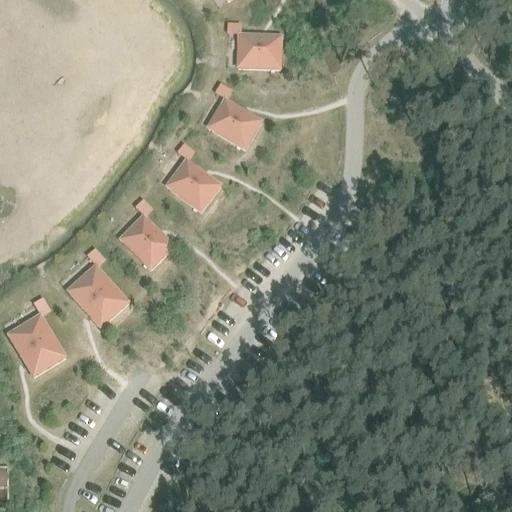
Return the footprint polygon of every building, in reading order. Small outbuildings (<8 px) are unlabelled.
[(238,70),(281,71),(282,38),(239,37),(238,70)] [(209,130),(245,152),(262,123),(226,102),(209,130)] [(167,188),(202,214),(221,188),(187,162),(167,188)] [(121,242),(151,272),(174,248),(144,218),(121,242)] [(68,293),(101,330),(129,305),(96,268),(68,293)] [(9,337),(34,379),(66,359),(41,317),(9,337)] [(0,507),(9,508),(8,465),(0,465),(0,507)]
